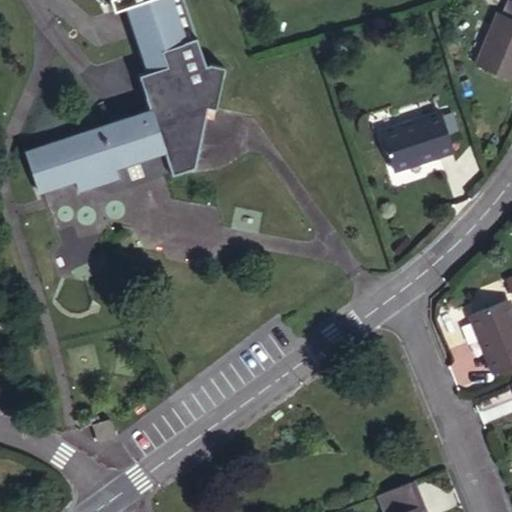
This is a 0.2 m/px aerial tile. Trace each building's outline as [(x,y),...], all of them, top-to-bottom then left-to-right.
[(141,75),(144,87),(211,66),(188,0),(102,0),(103,2),(107,0),(115,0),(120,11),(129,8),(151,72),(141,75)] [(511,0),(508,0),(503,13),(511,17),(511,0)] [(511,78),(511,17),(503,13),(498,11),(477,63),(511,78)] [(217,107),(224,63),(211,66),(144,87),(151,109),(27,151),(41,192),(77,180),(80,189),(119,176),(117,167),(165,151),(173,175),(196,167),(207,105),(217,107)] [(382,131),(394,168),(454,149),(441,112),(382,131)] [(511,313),(507,300),(470,316),(494,373),(511,365),(511,313)] [(111,419),(94,423),(99,440),(116,435),(111,419)] [(401,511),(420,505),(411,481),(378,494),(385,511),(401,511)]
